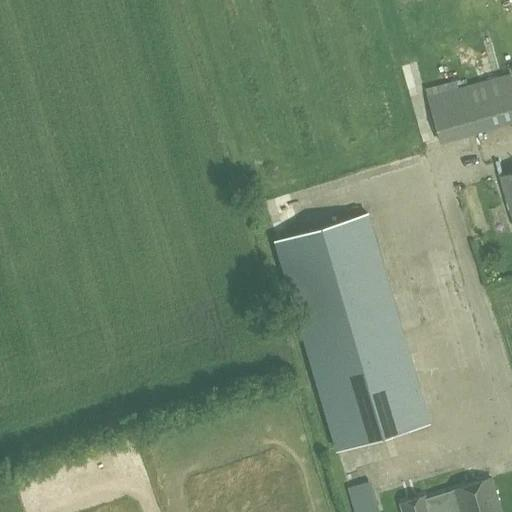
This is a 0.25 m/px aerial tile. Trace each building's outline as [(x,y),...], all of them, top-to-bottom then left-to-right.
[(428,96),(440,143),(511,122),(511,81),(510,73),(428,96)] [(511,172),(499,176),(511,220),(511,172)] [(275,239),(336,450),(431,422),(369,211),(275,239)] [(452,489),(429,497),(426,498),(425,495),(399,503),(401,511),(501,511),(491,477),(452,489)] [(345,489),(351,511),(375,511),(380,511),(372,481),(345,489)]
